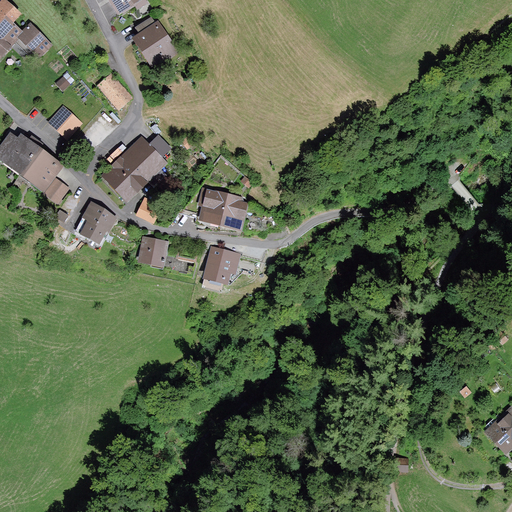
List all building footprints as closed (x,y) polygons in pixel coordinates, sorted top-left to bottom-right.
[(111,0),(119,13),(139,0),(111,0)] [(0,25),(7,18),(12,23),(18,15),(8,4),(0,10),(0,25)] [(22,33),(12,23),(7,18),(0,25),(0,58),(4,55),(1,52),(11,41),(13,43),(20,36),(34,50),(41,43),(38,40),(42,35),(30,25),(22,33)] [(159,24),(135,39),(153,68),(177,52),(159,24)] [(47,49),(41,43),(34,50),(40,56),(47,49)] [(112,75),(99,88),(120,110),(133,97),(112,75)] [(64,109),(51,123),(67,137),(80,124),(64,109)] [(6,160),(22,171),(37,151),(42,144),(32,136),(24,147),(10,137),(0,150),(0,159),(4,162),(6,160)] [(129,149),(130,151),(105,175),(128,198),(158,169),(156,167),(162,161),(140,138),(129,149)] [(56,165),(37,151),(22,171),(21,173),(40,187),(56,165)] [(56,181),(47,193),(58,201),(67,189),(56,181)] [(205,204),(202,218),(240,227),(245,207),(241,200),(204,191),(201,204),(205,204)] [(147,199),(140,214),(147,218),(146,220),(152,222),(158,211),(154,209),(157,204),(147,199)] [(77,230),(98,242),(101,236),(105,238),(109,231),(107,229),(113,218),(103,213),(104,211),(94,206),(87,218),(83,217),(77,230)] [(152,239),(146,238),(141,262),(152,264),(153,262),(161,263),(165,244),(151,242),(152,239)] [(237,256),(214,250),(207,276),(225,281),(228,270),(233,272),(237,256)] [(178,251),(177,258),(196,262),(197,255),(178,251)] [(511,408),(488,431),(507,451),(511,446),(511,408)] [(397,469),(406,469),(406,458),(398,458),(397,469)]
